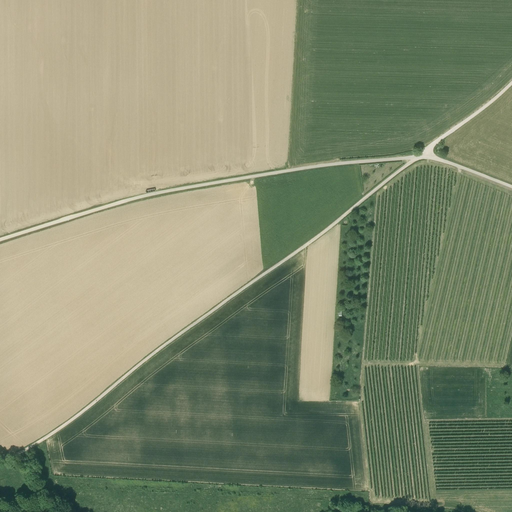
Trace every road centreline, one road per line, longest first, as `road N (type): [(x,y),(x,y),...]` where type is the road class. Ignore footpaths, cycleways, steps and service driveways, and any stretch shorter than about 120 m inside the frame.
road 1 (track): [(0,461),(72,419),(416,157)]
road 2 (track): [(0,240),(162,192),(416,157)]
road 3 (track): [(416,157),(511,83)]
